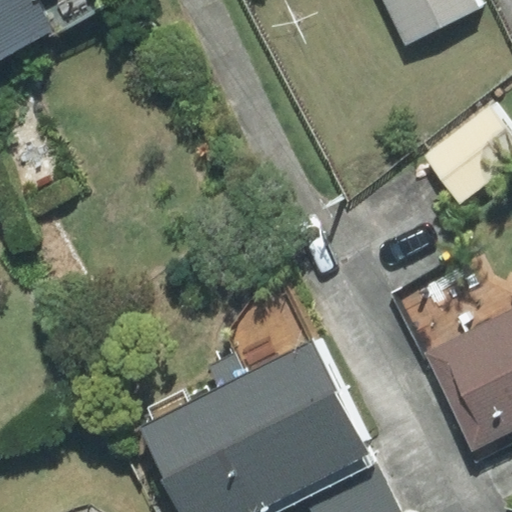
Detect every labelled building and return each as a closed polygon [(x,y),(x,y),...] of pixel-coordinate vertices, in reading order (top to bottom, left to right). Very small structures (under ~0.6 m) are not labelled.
[(47,0),(0,0),(0,67),(57,38),(39,4),(47,0)] [(482,17),(473,0),(385,0),(410,51),(482,17)] [(511,166),(511,134),(494,116),(429,155),(461,206),(511,166)] [(511,427),(511,318),(433,357),(477,444),(511,427)] [(280,511),(372,466),(313,350),(147,433),(186,511),(280,511)] [(396,511),(378,473),(309,507),(311,511),(396,511)]
